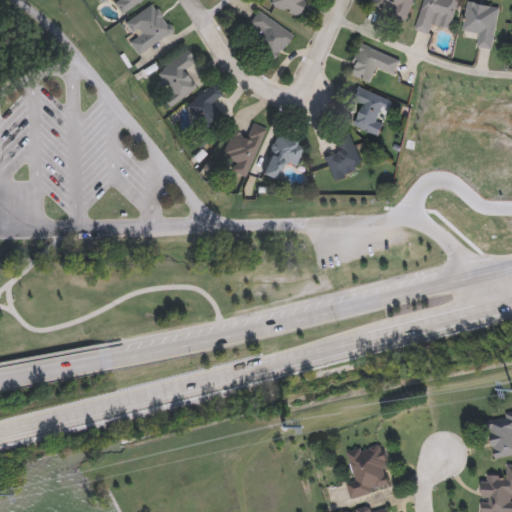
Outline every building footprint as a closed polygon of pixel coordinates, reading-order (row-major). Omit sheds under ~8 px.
[(142,0),(122,14),(112,0),(106,0),(102,3),(99,0),(142,0)] [(304,0),(298,15),(265,2),(265,0),(304,0)] [(368,7),(370,0),(414,0),(408,20),(368,7)] [(458,0),(452,29),(435,25),(433,34),(417,31),(423,0),(458,0)] [(500,8),(493,50),(478,47),(480,34),(464,31),(469,2),(500,8)] [(137,54),(129,41),(135,37),(125,22),(153,3),(172,32),(137,54)] [(349,75),(357,45),(400,57),(396,74),(376,68),(373,81),(349,75)] [(195,89),(169,106),(166,101),(172,96),(156,72),(188,50),(196,62),(183,70),(195,89)] [(222,93),(210,105),(223,118),(209,132),(185,107),(211,82),(222,93)] [(355,125),(364,104),(352,99),(357,86),(392,101),(377,135),(355,125)] [(245,177),(231,170),(235,162),(222,156),(233,131),(246,138),(254,121),(268,128),(245,177)] [(325,156),(341,150),(336,137),(350,132),(362,164),(344,171),(347,178),(335,182),(325,156)] [(298,165),(282,162),(278,180),(263,177),(272,134),(304,141),(298,165)] [(511,409),(511,446),(509,447),(509,457),(490,458),(488,419),(510,418),(509,410),(511,409)] [(389,488),(336,502),(332,486),(354,480),(347,451),(378,443),(389,488)] [(511,495),(509,495),(509,504),(511,504),(511,511),(480,511),(482,476),(506,476),(506,464),(511,464),(511,495)]
